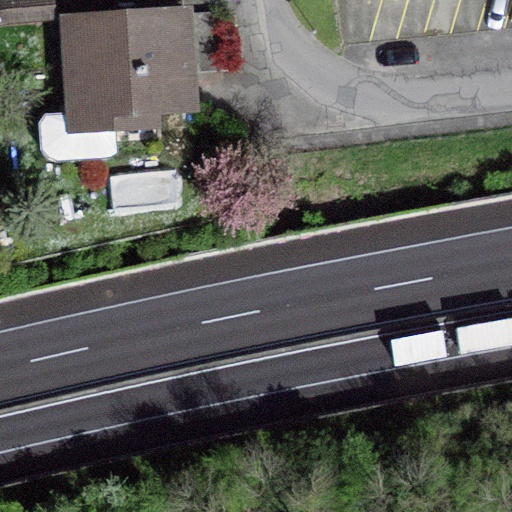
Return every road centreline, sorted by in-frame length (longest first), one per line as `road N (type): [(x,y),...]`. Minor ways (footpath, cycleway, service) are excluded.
road 1 (motorway): [(0,436),(308,365),(511,330)]
road 2 (motorway): [(511,263),(0,368)]
road 3 (residential): [(511,97),(350,107),(273,32),(267,0)]
